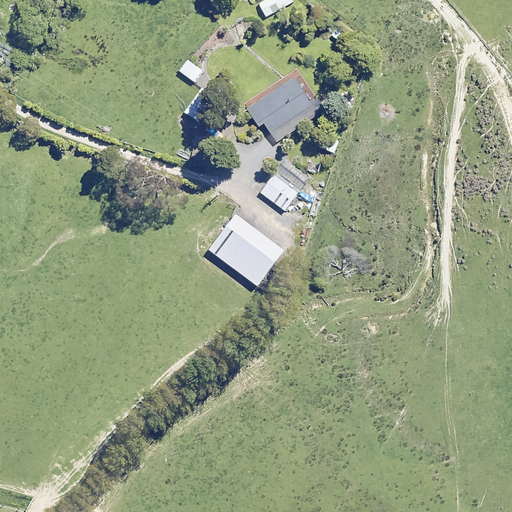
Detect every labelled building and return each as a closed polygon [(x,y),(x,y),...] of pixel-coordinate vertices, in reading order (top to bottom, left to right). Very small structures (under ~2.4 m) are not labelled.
[(285,0),(265,0),(264,1),(269,10),(285,0)] [(197,34),(200,38),(187,52),(196,59),(226,28),(214,17),(197,34)] [(157,59),(166,66),(173,56),(164,49),(157,59)] [(302,84),(259,110),(281,145),(324,119),(302,84)] [(199,89),(183,111),(191,117),(207,94),(199,89)] [(299,190),(275,172),(260,192),(285,210),(299,190)] [(291,255),(241,218),(215,250),(265,288),(291,255)]
